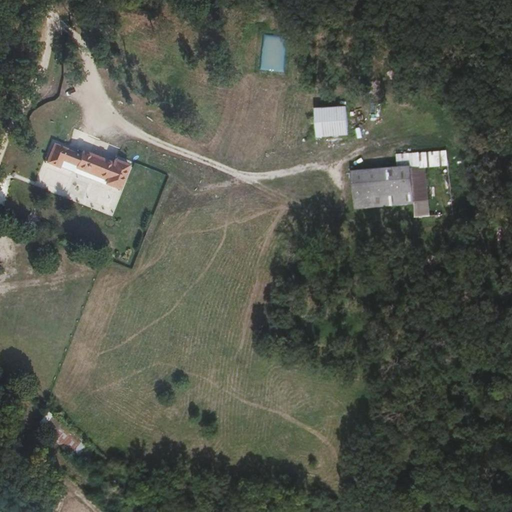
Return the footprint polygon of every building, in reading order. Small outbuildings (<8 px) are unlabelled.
[(289,35),(267,33),(262,72),(284,75),(289,35)] [(348,107),(317,109),(318,136),(350,134),(348,107)] [(56,141),(48,165),(62,170),(64,164),(107,181),(106,185),(123,192),(132,167),(118,160),(116,164),(56,141)] [(412,165),(349,169),(352,209),(430,203),(428,172),(413,173),(412,165)] [(58,417),(45,427),(75,460),(87,449),(58,417)]
